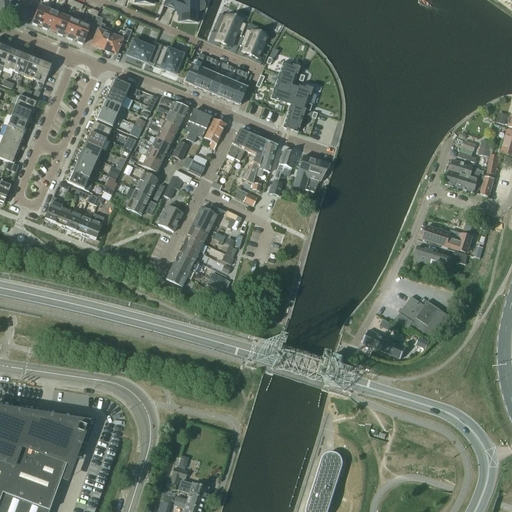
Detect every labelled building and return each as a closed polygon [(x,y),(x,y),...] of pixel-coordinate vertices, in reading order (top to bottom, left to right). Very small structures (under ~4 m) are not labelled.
[(0,0),(0,12),(4,14),(11,0),(0,0)] [(166,0),(163,7),(164,7),(174,11),(179,11),(178,22),(197,23),(198,11),(200,11),(202,10),(203,8),(203,5),(202,3),(200,2),(198,2),(198,0),(166,0)] [(36,27),(37,26),(42,28),(50,9),(40,5),(35,16),(33,15),(31,20),(33,21),(32,24),(32,25),(36,27)] [(42,29),(46,31),(47,30),(53,32),(60,13),(50,9),(42,28),(42,29)] [(60,16),(60,13),(53,32),(58,34),(57,36),(62,38),(62,36),(69,20),(60,16)] [(225,17),(215,42),(231,48),(236,35),(237,36),(241,37),(246,25),(242,24),(225,17)] [(97,32),(91,47),(92,47),(95,48),(97,49),(98,50),(100,51),(102,51),(103,51),(111,31),(104,28),(105,26),(100,25),(102,20),(96,18),(92,30),(97,32)] [(72,40),(80,21),(79,23),(69,20),(62,36),(68,38),(67,40),(72,42),(72,40)] [(77,44),(82,46),(82,44),(83,44),(90,26),(80,21),(72,40),(78,42),(77,44)] [(111,31),(103,51),(105,52),(105,53),(108,54),(110,54),(111,55),(115,56),(121,41),(127,43),(132,32),(131,32),(126,30),(124,34),(120,32),(119,34),(111,31)] [(243,38),(239,47),(243,49),(242,53),(258,60),(266,39),(246,30),(243,38)] [(152,69),(161,47),(154,44),(151,50),(133,42),(127,57),(146,64),(147,64),(153,66),(152,68),(152,69)] [(0,72),(1,73),(3,68),(10,51),(0,47),(0,72)] [(169,50),(161,47),(152,69),(153,69),(154,67),(160,69),(160,70),(174,75),(182,57),(168,51),(169,50)] [(3,68),(13,72),(20,55),(10,51),(3,68)] [(13,72),(23,76),(30,59),(20,55),(13,72)] [(23,76),(33,80),(40,63),(30,59),(23,76)] [(40,63),(33,80),(43,85),(50,67),(40,63)] [(282,63),(269,100),(286,106),(289,107),(281,129),(297,134),(305,111),(309,113),(309,112),(311,106),(309,106),(307,105),(310,94),(311,90),(308,89),(296,85),(295,89),(293,88),(298,73),(297,73),(299,69),(295,68),(282,63)] [(191,66),(183,84),(192,87),(199,69),(191,66)] [(199,69),(192,87),(199,91),(207,73),(199,69)] [(207,73),(199,91),(207,94),(215,76),(207,73)] [(215,76),(207,94),(215,97),(222,79),(215,76)] [(222,79),(215,97),(223,100),(230,82),(222,79)] [(113,80),(108,91),(125,98),(129,100),(134,90),(113,80)] [(230,82),(223,100),(230,104),(238,86),(230,82)] [(238,86),(230,104),(239,107),(246,89),(238,86)] [(108,91),(104,100),(121,108),(125,98),(108,91)] [(19,97),(14,107),(32,114),(36,104),(19,97)] [(152,97),(147,108),(152,110),(157,99),(152,97)] [(172,106),(169,113),(183,120),(188,110),(162,99),(159,104),(167,107),(168,104),(172,106)] [(104,100),(99,110),(116,118),(121,108),(104,100)] [(6,115),(10,117),(28,124),(32,114),(14,107),(10,105),(6,115)] [(167,115),(164,122),(179,129),(183,120),(169,113),(165,111),(158,108),(156,112),(163,115),(164,114),(167,115)] [(116,118),(99,110),(95,121),(112,128),(116,118)] [(185,141),(190,142),(201,115),(192,112),(187,123),(184,132),(188,134),(185,141)] [(201,115),(190,142),(193,144),(196,137),(201,139),(210,119),(201,115)] [(10,117),(6,127),(24,134),(28,124),(10,117)] [(137,120),(134,126),(142,129),(145,123),(137,120)] [(203,139),(210,143),(208,148),(213,151),(226,126),(213,120),(203,139)] [(151,122),(149,126),(159,131),(174,138),(179,129),(164,122),(161,127),(151,122)] [(93,123),(89,134),(106,141),(110,143),(114,133),(93,123)] [(158,133),(155,140),(170,147),(174,138),(159,131),(149,126),(147,129),(154,132),(155,131),(158,133)] [(6,127),(2,137),(20,144),(24,134),(6,127)] [(136,127),(131,137),(137,140),(140,133),(142,130),(137,127),(136,127)] [(226,156),(235,161),(248,135),(238,131),(226,156)] [(511,133),(507,131),(500,153),(511,157),(511,133)] [(89,134),(85,143),(101,151),(106,141),(89,134)] [(244,152),(249,154),(256,139),(248,135),(235,161),(239,163),(244,152)] [(2,137),(0,143),(0,147),(16,154),(20,144),(2,137)] [(243,181),(253,186),(254,185),(256,177),(265,142),(256,139),(249,154),(255,158),(243,181)] [(142,140),(140,144),(165,157),(170,147),(155,140),(153,145),(149,143),(142,140)] [(478,156),(488,158),(492,144),(482,141),(478,156)] [(171,157),(180,161),(188,147),(179,142),(171,157)] [(265,142),(256,177),(261,178),(262,172),(269,174),(276,147),(265,142)] [(475,146),(464,142),(462,148),(473,152),(475,146)] [(85,143),(80,153),(97,161),(101,151),(85,143)] [(139,154),(142,156),(161,166),(165,157),(140,144),(138,147),(141,149),(139,154)] [(16,154),(0,147),(0,160),(8,163),(12,165),(16,154)] [(296,156),(283,152),(274,178),(278,180),(283,168),(291,170),(296,156)] [(80,153),(76,163),(93,171),(97,161),(80,153)] [(458,159),(469,162),(470,157),(460,154),(458,159)] [(161,166),(142,156),(138,165),(141,167),(156,175),(161,166)] [(487,174),(495,176),(498,158),(490,157),(487,174)] [(182,168),(188,171),(190,166),(192,162),(192,161),(187,158),(182,168)] [(328,166),(302,158),(293,188),(314,194),(317,185),(319,183),(328,166)] [(117,166),(116,169),(120,172),(122,169),(125,162),(120,160),(117,166)] [(445,186),(457,189),(461,176),(463,176),(464,175),(465,174),(466,175),(468,168),(463,166),(464,164),(453,161),(449,173),(447,172),(446,173),(445,177),(445,178),(447,179),(445,186)] [(188,171),(187,173),(200,179),(205,168),(192,162),(190,166),(188,171)] [(8,163),(5,170),(15,175),(18,167),(17,167),(8,163)] [(76,163),(71,173),(88,181),(93,171),(76,163)] [(457,189),(475,194),(478,181),(477,181),(479,174),(482,175),(483,172),(468,168),(466,175),(465,174),(464,175),(463,176),(461,176),(457,189)] [(114,172),(111,178),(116,181),(119,175),(120,172),(115,170),(114,172)] [(176,172),(173,177),(182,181),(188,185),(191,180),(176,172)] [(88,181),(71,173),(67,183),(88,193),(93,183),(88,181)] [(143,173),(138,182),(154,190),(158,181),(143,173)] [(182,181),(173,177),(171,181),(163,197),(169,200),(175,190),(177,191),(182,181)] [(478,181),(475,194),(489,198),(494,180),(483,177),(481,182),(478,181)] [(138,182),(134,191),(149,199),(154,190),(138,182)] [(273,182),(268,195),(278,198),(282,185),(273,182)] [(0,183),(0,203),(3,205),(10,187),(0,183)] [(213,183),(211,187),(219,192),(221,187),(216,185),(213,183)] [(113,192),(108,190),(104,188),(102,192),(111,197),(113,192)] [(134,191),(130,200),(145,208),(149,199),(134,191)] [(238,191),(234,199),(252,207),(256,199),(238,191)] [(44,221),(54,225),(61,208),(56,206),(58,201),(53,199),(44,221)] [(130,200),(125,209),(141,217),(143,212),(151,216),(153,212),(145,208),(130,200)] [(148,202),(145,208),(153,212),(155,206),(148,202)] [(157,226),(173,233),(182,214),(167,207),(157,226)] [(54,225),(65,229),(71,212),(61,208),(54,225)] [(195,219),(191,228),(207,236),(211,227),(216,216),(200,208),(195,219)] [(65,229),(75,233),(81,216),(71,212),(65,229)] [(75,233),(85,237),(91,220),(81,216),(75,233)] [(91,220),(85,237),(95,241),(103,220),(93,216),(91,220)] [(228,216),(219,235),(226,238),(231,228),(235,230),(239,221),(228,216)] [(191,228),(186,237),(202,245),(207,236),(191,228)] [(423,240),(466,254),(471,238),(463,235),(460,243),(449,240),(450,236),(427,228),(423,240)] [(186,237),(182,246),(198,254),(202,245),(186,237)] [(182,246),(178,254),(194,262),(198,254),(182,246)] [(431,261),(449,267),(452,258),(417,247),(413,261),(429,266),(431,261)] [(231,248),(228,254),(234,256),(236,251),(231,248)] [(467,256),(456,253),(453,261),(460,262),(459,265),(465,266),(467,256)] [(194,262),(178,254),(174,263),(190,271),(194,273),(198,264),(194,262)] [(232,260),(224,256),(221,262),(230,267),(233,260),(232,260)] [(174,263),(169,272),(186,280),(190,271),(174,263)] [(224,267),(221,272),(227,275),(230,270),(224,267)] [(186,280),(169,272),(165,280),(181,288),(186,280)] [(209,281),(206,286),(221,293),(225,295),(227,289),(223,287),(209,281)] [(394,323),(407,332),(410,328),(423,336),(440,311),(427,302),(424,306),(411,298),(394,323)] [(393,342),(368,332),(362,344),(400,361),(406,348),(394,343),(393,342)] [(420,339),(416,346),(425,350),(428,343),(420,339)] [(340,364),(341,365),(342,361),(343,358),(334,355),(332,362),(338,364),(340,364)] [(0,511),(48,511),(50,510),(51,510),(53,506),(51,505),(70,454),(72,455),(83,427),(44,420),(45,417),(39,415),(37,419),(0,413),(0,511)] [(321,463),(306,511),(328,511),(342,468),(343,465),(342,462),(341,459),(340,457),(337,455),(335,454),(333,454),(330,454),(328,455),(326,456),(324,458),(323,460),(321,463)] [(186,473),(174,469),(170,484),(177,486),(179,479),(184,480),(186,473)] [(181,482),(178,492),(189,495),(189,496),(204,500),(207,490),(192,485),(181,482)] [(176,498),(174,502),(201,510),(204,500),(189,496),(187,501),(176,498)] [(157,511),(168,511),(170,505),(161,502),(157,511)] [(174,502),(173,507),(177,508),(175,511),(200,511),(201,510),(174,502)]
